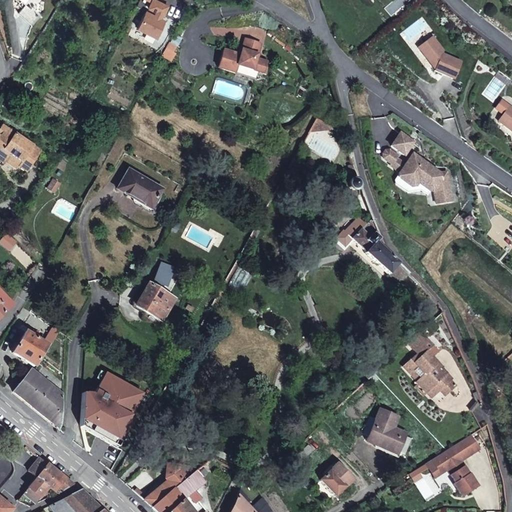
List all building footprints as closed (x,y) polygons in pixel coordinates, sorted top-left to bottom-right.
[(168,6),(154,0),(153,0),(149,9),(154,11),(152,15),(145,11),(137,28),(155,37),(163,20),(156,17),(158,13),(163,16),(168,6)] [(182,37),(175,33),(170,42),(177,46),(182,37)] [(433,38),(418,49),(431,66),(436,68),(434,72),(453,80),(461,63),(442,55),(443,53),(433,38)] [(237,54),(224,50),(218,68),(235,73),(237,66),(257,72),(263,74),(267,63),(256,59),(261,44),(245,39),(242,50),(240,55),(237,54)] [(237,66),(235,73),(255,79),(257,72),(237,66)] [(511,108),(509,106),(497,121),(511,131),(511,108)] [(335,129),(316,118),(309,132),(335,129)] [(5,161),(9,154),(14,158),(11,163),(18,167),(26,173),(42,151),(6,127),(0,136),(0,135),(0,162),(3,164),(5,161)] [(400,134),(391,147),(404,156),(413,143),(400,134)] [(434,192),(436,205),(452,202),(449,180),(441,181),(439,174),(420,160),(419,163),(411,157),(405,166),(396,159),(397,157),(389,151),(385,152),(382,155),(383,159),(391,165),(390,166),(399,174),(398,175),(398,179),(410,188),(415,187),(417,184),(430,192),(434,192)] [(14,158),(9,154),(5,161),(17,170),(18,167),(11,163),(14,158)] [(300,159),(295,156),(291,164),(296,167),(300,159)] [(162,190),(129,170),(118,189),(151,209),(162,190)] [(447,173),(439,174),(441,181),(449,180),(447,173)] [(398,179),(398,175),(393,182),(394,186),(406,194),(420,192),(427,196),(430,192),(417,184),(415,187),(410,188),(398,179)] [(359,182),(358,181),(357,180),(355,179),(353,180),(351,181),(350,182),(349,184),(349,186),(350,188),(351,189),(353,190),(355,190),(357,189),(359,188),(360,186),(360,184),(359,182)] [(60,184),(53,180),(48,187),(48,188),(47,189),(54,193),(60,184)] [(399,264),(385,251),(381,239),(374,232),(370,236),(361,228),(358,231),(365,238),(358,245),(366,252),(365,253),(399,284),(409,273),(399,264)] [(365,238),(358,231),(352,238),(358,245),(365,238)] [(241,295),(254,273),(241,265),(228,287),(241,295)] [(175,299),(149,284),(136,305),(147,312),(162,321),(175,299)] [(231,293),(222,288),(218,295),(227,300),(231,293)] [(14,305),(0,290),(0,302),(7,310),(14,305)] [(502,318),(492,308),(484,315),(489,319),(495,325),(502,318)] [(162,321),(147,312),(143,318),(158,326),(162,321)] [(47,345),(26,332),(12,353),(34,366),(47,345)] [(442,370),(437,364),(438,363),(432,357),(438,351),(421,332),(408,344),(417,354),(402,367),(410,374),(412,372),(419,379),(416,382),(415,382),(417,384),(425,393),(430,389),(435,394),(439,391),(445,385),(450,380),(452,379),(443,369),(442,370)] [(62,395),(34,372),(31,370),(13,392),(59,429),(60,425),(61,412),(62,395)] [(419,379),(412,372),(410,374),(416,382),(419,379)] [(455,386),(450,380),(445,385),(439,391),(444,396),(455,386)] [(105,394),(86,384),(81,394),(81,412),(92,417),(105,394)] [(425,393),(417,384),(414,387),(422,396),(425,393)] [(435,394),(430,389),(425,393),(430,399),(435,394)] [(137,412),(105,394),(92,417),(87,425),(98,431),(95,437),(101,440),(104,434),(120,443),(137,412)] [(393,428),(398,417),(379,409),(375,418),(371,428),(367,437),(366,441),(384,449),(385,447),(397,452),(404,436),(405,434),(393,428)] [(371,428),(375,418),(369,416),(362,434),(367,437),(371,428)] [(0,440),(9,433),(0,425),(0,440)] [(120,443),(104,434),(101,440),(95,437),(91,443),(113,455),(120,443)] [(447,450),(431,460),(437,469),(444,465),(447,470),(455,483),(453,484),(461,497),(477,487),(469,474),(464,467),(465,467),(461,461),(480,449),(471,435),(447,450)] [(403,455),(410,439),(404,436),(397,452),(403,455)] [(312,450),(307,445),(297,455),(302,460),(312,450)] [(47,463),(39,457),(28,471),(35,477),(36,476),(47,463)] [(56,471),(47,463),(36,476),(45,484),(56,471)] [(353,479),(337,463),(330,470),(345,486),(353,479)] [(152,508),(188,478),(187,477),(195,470),(190,465),(167,464),(166,479),(168,481),(144,500),(152,508)] [(447,470),(444,465),(437,469),(440,474),(447,470)] [(192,511),(183,500),(188,496),(196,502),(197,501),(204,509),(212,503),(205,495),(202,498),(196,490),(205,482),(196,470),(188,478),(152,508),(156,511),(192,511)] [(345,486),(330,470),(319,480),(335,496),(345,486)] [(65,479),(56,471),(45,484),(49,487),(57,494),(63,491),(73,484),(65,479)] [(49,487),(45,484),(36,476),(35,477),(27,488),(28,488),(17,501),(18,501),(30,507),(34,505),(40,498),(49,487)] [(98,511),(101,510),(81,490),(62,499),(74,511),(98,511)] [(249,501),(240,490),(237,495),(246,504),(249,501)] [(253,511),(250,509),(237,495),(228,511),(253,511)] [(0,498),(0,511),(10,511),(13,509),(12,508),(0,498)] [(270,511),(262,498),(259,501),(262,511),(270,511)] [(74,511),(62,499),(48,506),(52,511),(74,511)] [(262,511),(259,501),(250,509),(253,511),(262,511)]
